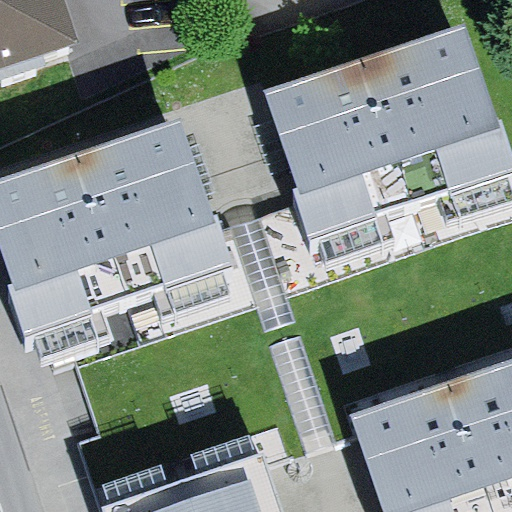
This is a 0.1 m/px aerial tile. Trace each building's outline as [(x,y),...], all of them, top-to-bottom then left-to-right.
[(51,0),(0,0),(0,86),(72,64),(51,0)] [(205,0),(212,21),(283,0),(205,0)] [(251,118),(313,299),(510,232),(448,51),(251,118)] [(0,200),(0,261),(43,388),(240,321),(178,140),(0,200)] [(511,511),(511,377),(338,436),(364,511),(511,511)] [(277,511),(268,481),(178,511),(277,511)]
